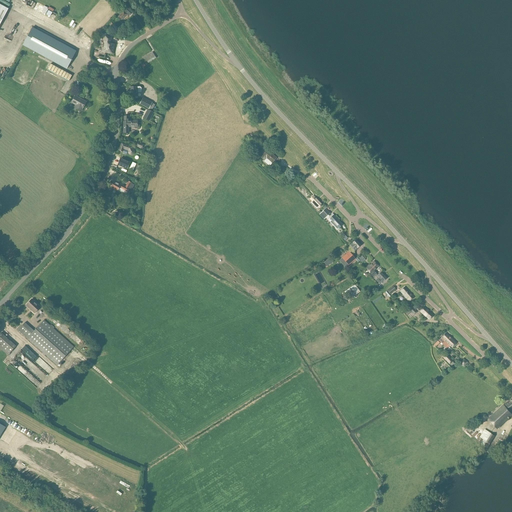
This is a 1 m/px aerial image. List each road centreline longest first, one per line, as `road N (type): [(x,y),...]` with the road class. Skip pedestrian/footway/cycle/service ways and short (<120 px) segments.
road 1 (unclassified): [(0,305),(79,217),(108,167),(117,63),(183,13)]
road 2 (unclassified): [(338,173),(238,66)]
